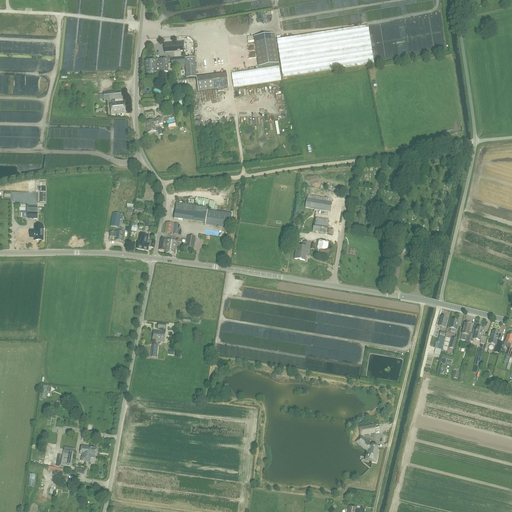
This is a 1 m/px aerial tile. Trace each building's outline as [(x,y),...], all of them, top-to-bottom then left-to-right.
[(283,78),(374,64),(368,26),(277,40),(283,78)] [(279,64),(274,34),(254,37),(258,67),(279,64)] [(183,41),(163,43),(164,52),(177,51),(177,50),(180,50),(180,51),(184,51),(183,41)] [(184,59),(186,78),(197,77),(195,58),(184,59)] [(167,68),(168,68),(168,59),(158,59),(159,66),(160,72),(168,72),(167,68)] [(145,61),(146,75),(158,74),(156,60),(145,61)] [(279,65),(231,72),(233,87),(281,80),(279,65)] [(227,74),(214,75),(216,89),(228,88),(227,74)] [(103,93),(104,101),(121,99),(121,91),(103,93)] [(207,107),(207,111),(226,109),(225,103),(219,103),(219,100),(207,101),(208,107),(207,107)] [(124,102),(110,104),(111,114),(125,112),(124,102)] [(169,109),(171,119),(179,117),(178,110),(174,111),(174,108),(169,109)] [(158,128),(156,129),(155,125),(163,123),(162,117),(157,119),(157,121),(154,122),(154,120),(145,122),(147,128),(146,128),(147,133),(157,131),(158,131),(159,135),(163,134),(161,127),(158,128)] [(307,198),(305,208),(330,212),(332,202),(307,198)] [(176,203),(175,210),(174,219),(193,221),(193,222),(205,223),(205,225),(230,229),(232,214),(207,210),(208,207),(195,206),(195,205),(176,203)] [(38,210),(27,209),(27,219),(37,219),(38,210)] [(179,224),(174,223),(166,222),(164,233),(173,234),(178,234),(179,224)] [(328,226),(314,224),(312,231),(327,234),(328,226)] [(43,226),(36,226),(36,231),(35,231),(30,231),(30,233),(30,235),(30,237),(35,238),(35,240),(43,240),(43,226)] [(116,232),(113,232),(109,232),(109,237),(112,237),(115,237),(115,240),(123,241),(124,232),(116,231),(116,232)] [(140,234),(137,248),(148,251),(149,245),(150,245),(151,241),(147,240),(148,236),(140,234)] [(194,248),(196,237),(187,236),(186,247),(194,248)] [(167,240),(167,239),(161,238),(159,250),(165,251),(167,240)] [(178,241),(167,240),(165,251),(165,253),(175,255),(176,245),(177,245),(178,241)] [(319,240),(318,246),(315,245),(315,244),(312,243),(310,249),(314,250),(314,249),(317,250),(317,254),(329,256),(330,250),(328,249),(329,242),(319,240)] [(297,246),(294,259),(304,260),(305,256),(306,249),(310,250),(311,243),(303,242),(302,247),(297,246)] [(440,317),(438,326),(446,328),(447,323),(446,323),(447,319),(440,317)] [(452,320),(449,328),(451,328),(450,331),(454,332),(455,329),(456,330),(457,326),(457,325),(458,322),(452,320)] [(152,341),(164,342),(165,332),(166,325),(158,324),(158,328),(160,328),(160,331),(153,330),(152,341)] [(470,342),(471,334),(469,334),(470,325),(464,324),(461,340),(470,342)] [(480,328),(477,327),(473,339),(481,341),(480,343),(485,344),(487,337),(481,336),(483,329),(482,329),(482,328),(480,327),(480,328)] [(493,332),(492,331),(489,344),(496,346),(494,353),(499,354),(503,343),(496,341),(499,333),(495,332),(496,332),(493,331),(493,332)] [(504,342),(503,346),(510,348),(511,344),(511,340),(511,336),(507,335),(505,342),(504,342)] [(442,356),(440,363),(445,364),(445,362),(451,364),(452,358),(447,357),(442,356)] [(374,432),(373,426),(377,425),(364,427),(362,428),(360,429),(360,430),(363,433),(374,432)] [(377,449),(376,449),(375,446),(373,445),(372,446),(364,440),(362,439),(357,441),(358,443),(360,445),(368,451),(368,453),(369,453),(368,456),(367,459),(368,459),(368,460),(374,461),(375,460),(376,460),(377,449)] [(90,462),(90,457),(94,458),(95,457),(96,447),(81,445),(80,454),(82,455),(81,461),(90,462)] [(63,451),(61,466),(71,468),(74,453),(63,451)]
